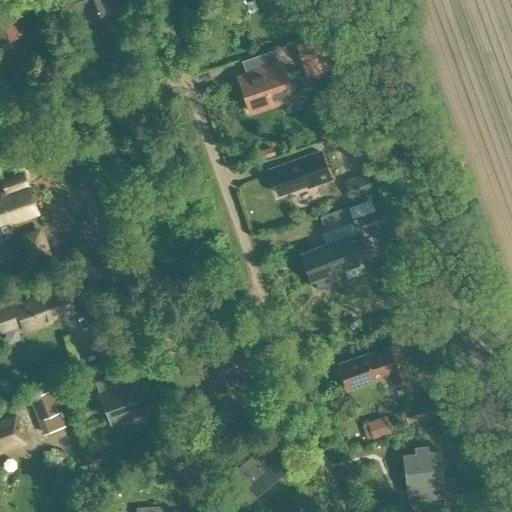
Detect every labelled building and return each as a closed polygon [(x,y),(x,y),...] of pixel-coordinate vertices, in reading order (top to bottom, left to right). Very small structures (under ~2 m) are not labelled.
[(107,0),(72,0),(76,10),(84,8),(88,19),(111,11),(107,0)] [(0,44),(23,36),(11,2),(0,5),(0,44)] [(328,71),(316,37),(294,45),(306,79),(327,71),(328,71)] [(252,114),(293,100),(280,66),(240,80),(252,114)] [(309,159),(271,173),(278,192),(306,181),(307,185),(317,182),(317,181),(327,178),(320,156),(309,159)] [(0,181),(6,197),(3,198),(0,198),(0,235),(12,231),(8,223),(37,213),(28,189),(22,172),(0,180),(0,181)] [(374,189),(369,174),(346,181),(352,196),(374,189)] [(348,206),(320,216),(325,231),(353,221),(348,206)] [(39,226),(19,234),(29,262),(49,255),(39,226)] [(314,280),(318,289),(347,279),(344,270),(359,264),(349,236),(300,253),(310,282),(314,280)] [(64,290),(16,308),(14,303),(0,308),(0,328),(1,331),(22,323),(25,331),(72,313),(64,290)] [(81,359),(103,349),(92,325),(70,334),(81,359)] [(398,341),(339,362),(348,388),(389,373),(392,381),(410,374),(398,341)] [(198,389),(248,371),(240,348),(225,353),(224,351),(189,364),(198,389)] [(114,390),(112,383),(99,388),(112,424),(158,408),(147,379),(114,390)] [(41,436),(63,428),(49,391),(27,399),(41,436)] [(0,453),(25,444),(15,416),(0,421),(0,453)] [(391,433),(385,417),(365,424),(371,440),(391,433)] [(189,445),(181,421),(167,426),(176,450),(189,445)] [(207,441),(201,429),(189,434),(194,446),(207,441)] [(226,475),(248,503),(292,467),(270,439),(226,475)] [(404,457),(409,502),(442,498),(443,505),(456,504),(454,480),(441,481),(438,453),(428,455),(428,447),(415,448),(416,456),(404,457)] [(201,466),(197,448),(181,452),(185,469),(201,466)]
